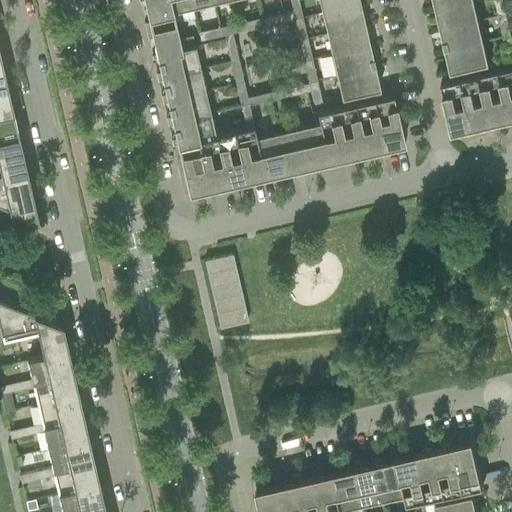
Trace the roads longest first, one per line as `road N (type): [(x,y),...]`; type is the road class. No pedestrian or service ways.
road 1 (residential): [(17,0),(131,511)]
road 2 (unclassified): [(450,173),(176,230),(166,221),(115,0)]
road 3 (track): [(212,338),(392,327),(511,306)]
road 4 (unclassified): [(228,472),(240,454),(493,395)]
road 5 (residential): [(450,173),(410,0)]
